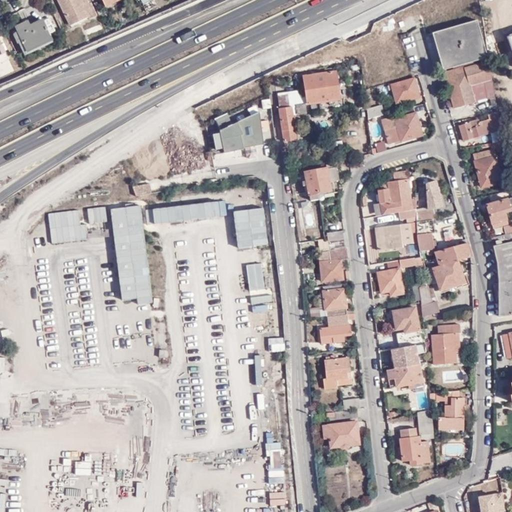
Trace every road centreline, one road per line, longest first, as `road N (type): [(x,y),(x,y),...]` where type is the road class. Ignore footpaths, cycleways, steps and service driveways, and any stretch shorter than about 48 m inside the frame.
road 1 (residential): [(320,511),(287,173),(269,89)]
road 2 (residential): [(444,139),(360,178),(355,201),(386,508)]
road 3 (motorway): [(0,196),(161,93),(351,0)]
road 4 (residential): [(449,485),(478,470),(486,387),(477,246),(444,139)]
road 5 (motorway): [(0,158),(331,0)]
road 6 (motorway): [(267,0),(0,129)]
road 7 (motorway): [(248,0),(0,95)]
road 8 (residential): [(444,139),(406,0)]
road 9 (unknown): [(155,177),(243,167),(287,173)]
